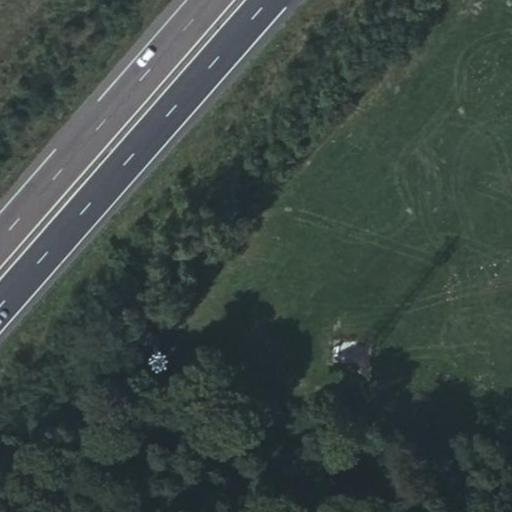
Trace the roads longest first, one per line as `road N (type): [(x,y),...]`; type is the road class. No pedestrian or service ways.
road 1 (motorway): [(0,305),(272,0)]
road 2 (motorway): [(209,0),(0,233)]
